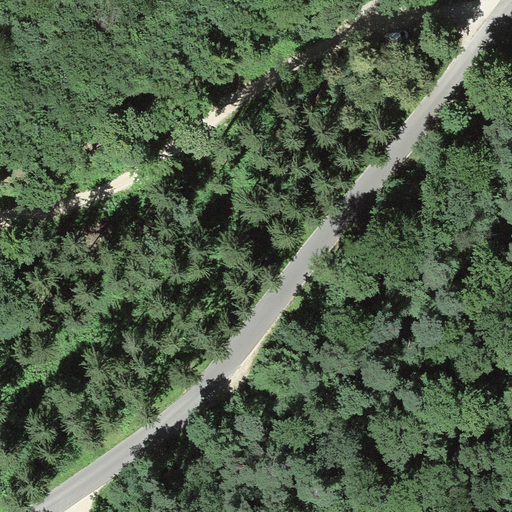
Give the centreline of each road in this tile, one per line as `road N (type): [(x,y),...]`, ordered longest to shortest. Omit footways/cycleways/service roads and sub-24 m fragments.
road 1 (unclassified): [(510,0),(227,367),(196,399),(41,511)]
road 2 (track): [(0,216),(84,200),(136,175),(230,102),(355,25),(499,15)]
